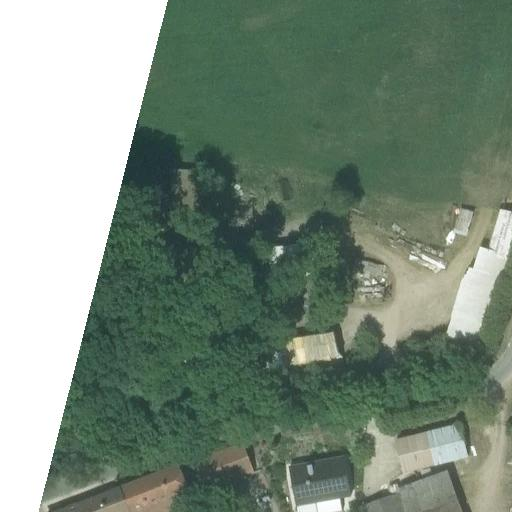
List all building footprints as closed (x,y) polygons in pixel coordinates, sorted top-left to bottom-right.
[(511,261),(511,213),(508,212),(494,256),(511,261)] [(269,254),(270,280),(330,278),(329,251),(269,254)] [(381,267),(361,267),(361,292),(380,292),(381,267)] [(282,370),(347,365),(345,340),(280,346),(282,370)] [(457,429),(396,444),(403,475),(465,460),(457,429)] [(296,509),(353,497),(343,452),(287,464),(296,509)] [(195,471),(205,497),(249,479),(239,454),(195,471)] [(188,511),(198,508),(180,463),(114,489),(122,511),(188,511)] [(122,511),(114,489),(57,511),(122,511)] [(404,511),(400,498),(361,511),(404,511)]
